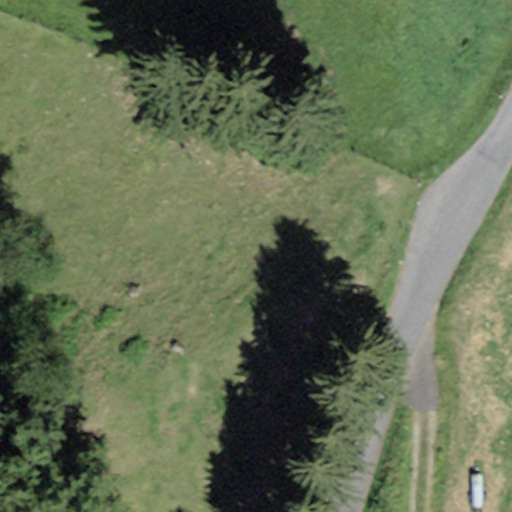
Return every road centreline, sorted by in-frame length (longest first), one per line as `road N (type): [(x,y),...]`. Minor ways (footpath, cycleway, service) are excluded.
road 1 (tertiary): [(341,511),(425,273),(511,124)]
road 2 (track): [(423,511),(429,357),(401,334)]
